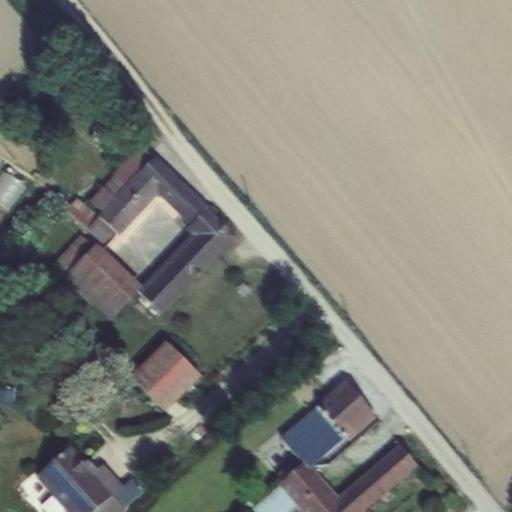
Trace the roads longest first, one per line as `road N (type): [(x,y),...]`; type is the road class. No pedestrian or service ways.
road 1 (unclassified): [(62,0),(489,511)]
road 2 (unknown): [(310,297),(117,464)]
